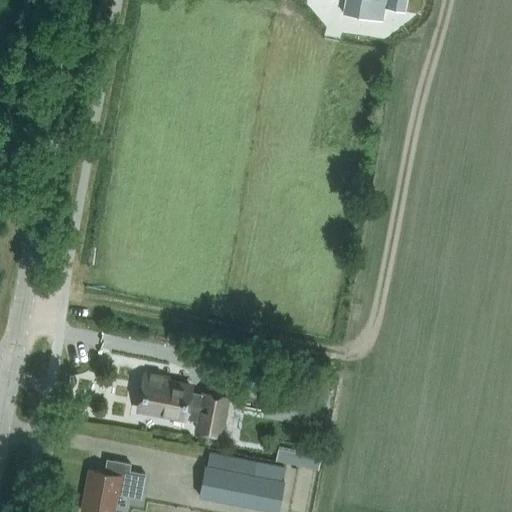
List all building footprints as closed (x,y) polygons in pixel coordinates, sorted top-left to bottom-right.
[(345,0),(344,8),(343,13),(382,20),(383,14),(384,8),(402,11),(404,0),(345,0)] [(145,373),(138,409),(198,421),(197,428),(221,433),(227,397),(190,390),(191,385),(168,381),(169,377),(145,373)] [(265,414),(308,422),(314,391),(271,382),(265,414)] [(319,457),(278,448),(275,459),(317,468),(319,457)] [(114,460),(111,473),(90,469),(82,511),(85,511),(112,511),(116,493),(141,498),(146,473),(129,470),(131,463),(114,460)] [(204,465),(199,495),(202,495),(221,499),(278,510),(284,480),(254,475),(204,465)]
